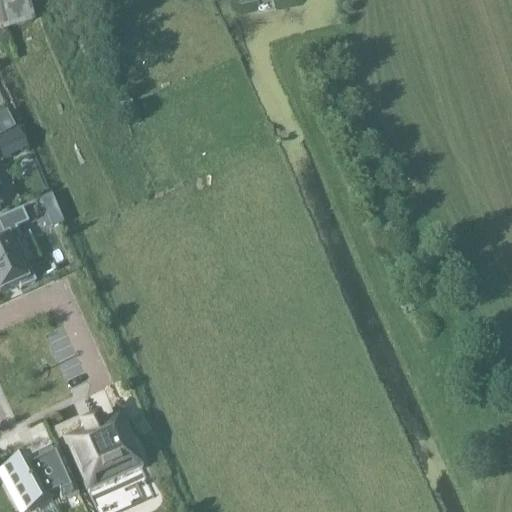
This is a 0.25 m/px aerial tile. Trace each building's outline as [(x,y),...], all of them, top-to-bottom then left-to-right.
[(6,113),(0,115),(0,137),(15,129),(6,113)] [(19,130),(0,138),(0,156),(2,160),(10,157),(28,150),(19,130)] [(0,294),(0,295),(0,294),(18,286),(20,290),(35,284),(25,261),(24,262),(18,264),(10,246),(17,243),(21,241),(15,230),(28,224),(22,211),(0,220),(0,228),(5,239),(0,241),(0,294)] [(44,330),(22,340),(32,362),(54,352),(44,330)] [(83,433),(83,434),(65,443),(88,495),(142,471),(118,419),(117,419),(100,427),(100,426),(99,424),(98,422),(96,423),(83,429),(81,430),(82,432),(83,433)] [(0,472),(22,511),(31,511),(53,500),(50,493),(56,491),(59,499),(76,491),(62,462),(46,469),(46,470),(38,474),(37,471),(29,456),(0,471),(0,472)]
